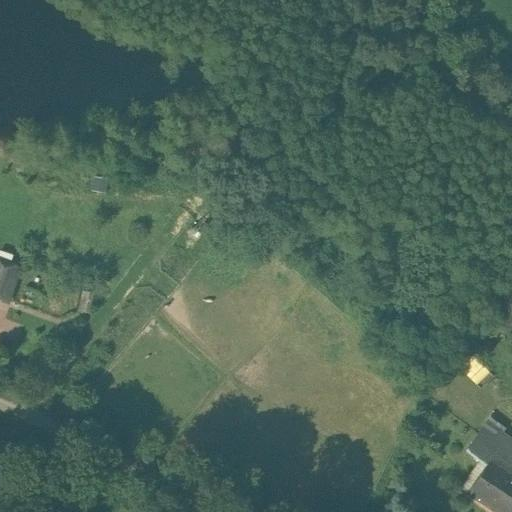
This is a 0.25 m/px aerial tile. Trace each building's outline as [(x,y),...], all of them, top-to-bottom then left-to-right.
[(0,299),(6,301),(18,268),(0,261),(0,299)] [(94,292),(84,290),(80,311),(90,312),(94,292)] [(511,440),(489,423),(466,452),(480,463),(490,470),(495,463),(511,474),(511,440)] [(462,489),(472,497),(490,470),(480,463),(462,489)] [(511,511),(511,474),(495,463),(490,470),(472,497),(496,511),(511,511)]
